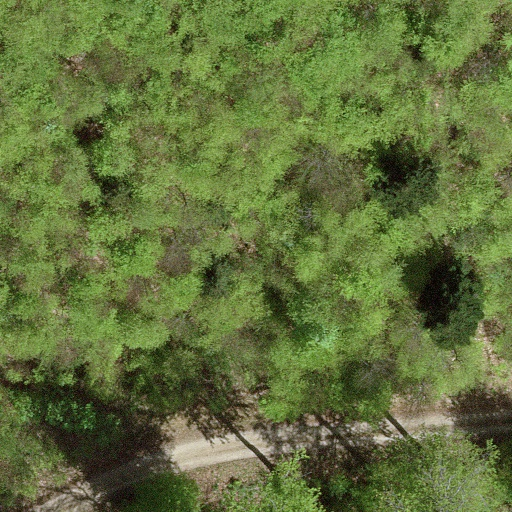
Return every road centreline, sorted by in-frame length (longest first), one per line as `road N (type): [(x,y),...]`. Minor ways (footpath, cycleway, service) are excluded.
road 1 (track): [(511,416),(248,437),(137,469),(57,511)]
road 2 (track): [(0,376),(248,437)]
